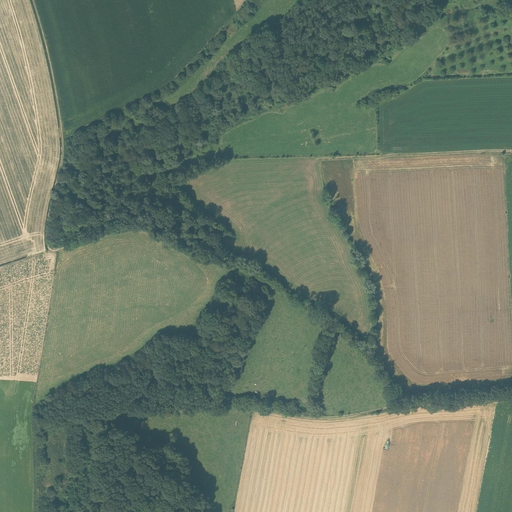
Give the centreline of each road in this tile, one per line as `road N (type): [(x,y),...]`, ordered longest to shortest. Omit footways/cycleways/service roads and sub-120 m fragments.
road 1 (track): [(51,247),(134,226),(190,253),(258,269),(344,326),(400,402)]
road 2 (track): [(400,402),(338,417),(251,409)]
road 3 (track): [(511,151),(384,155)]
